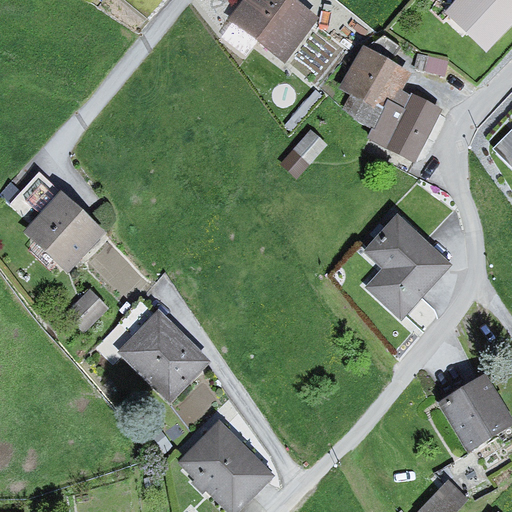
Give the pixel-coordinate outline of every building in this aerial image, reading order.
[(278,65),(310,24),(278,0),(237,0),(221,22),(278,65)] [(511,0),(461,0),(445,17),(485,56),(511,28),(511,0)] [(359,148),(401,167),(427,108),(393,93),(401,75),(353,54),(327,113),(367,130),(359,148)] [(511,127),(488,152),(508,171),(511,167),(511,127)] [(285,164),(295,173),(317,147),(307,138),(285,164)] [(98,237),(58,195),(15,237),(56,278),(98,237)] [(372,264),(354,283),(395,321),(443,270),(389,218),(358,251),(372,264)] [(91,295),(70,316),(84,329),(105,309),(91,295)] [(201,364),(147,311),(110,348),(165,401),(201,364)] [(476,379),(432,403),(459,454),(503,430),(476,379)] [(206,426),(170,466),(221,511),(230,511),(263,476),(206,426)] [(426,511),(451,511),(462,501),(449,489),(426,511)]
